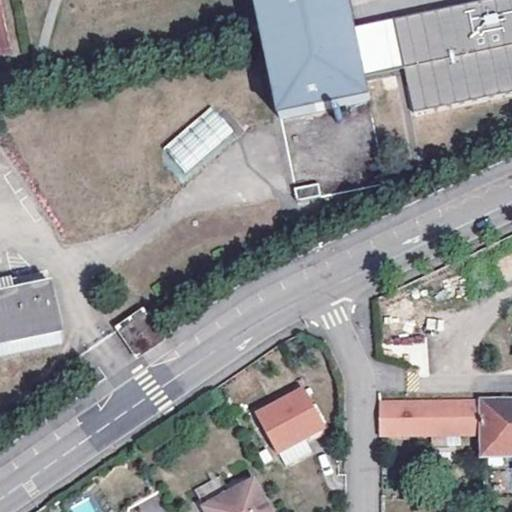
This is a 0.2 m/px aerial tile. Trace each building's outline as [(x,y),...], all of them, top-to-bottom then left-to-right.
[(242,0),(248,27),(0,78),(0,88),(262,35),(254,0),(242,0)] [(254,0),(262,35),(280,122),(370,102),(366,82),(356,33),(348,0),(254,0)] [(405,74),(414,118),(511,98),(511,0),(395,25),(405,74)] [(405,74),(395,25),(356,33),(366,82),(405,74)] [(184,174),(235,135),(214,107),(162,146),(184,174)] [(321,201),(318,189),(295,194),(298,206),(321,201)] [(0,348),(53,338),(43,284),(0,292),(0,348)] [(118,330),(137,358),(161,341),(142,313),(118,330)] [(0,359),(55,348),(53,338),(0,348),(0,359)] [(276,455),(306,439),(325,428),(305,391),(256,418),(276,455)] [(511,403),(381,405),(381,437),(438,437),(439,448),(448,448),(448,437),(483,437),(483,458),(511,457),(511,403)] [(313,452),(306,439),(276,455),(283,468),(313,452)] [(196,495),(206,511),(232,497),(222,480),(196,495)] [(232,497),(206,511),(268,511),(253,485),(232,497)]
